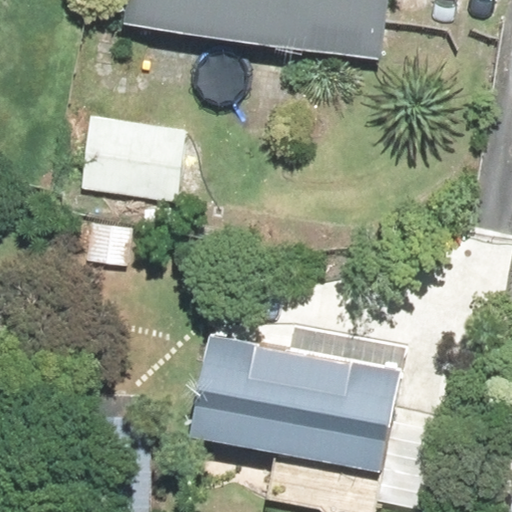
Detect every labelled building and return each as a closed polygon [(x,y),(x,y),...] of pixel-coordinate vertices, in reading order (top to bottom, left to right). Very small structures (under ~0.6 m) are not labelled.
[(138,0),(135,22),(391,58),(399,0),(138,0)] [(194,130),(98,116),(88,187),(184,200),(194,130)] [(139,229),(97,223),(92,261),(134,266),(139,229)] [(415,367),(223,334),(206,435),(397,468),(415,367)] [(159,511),(156,392),(89,394),(91,511),(159,511)]
